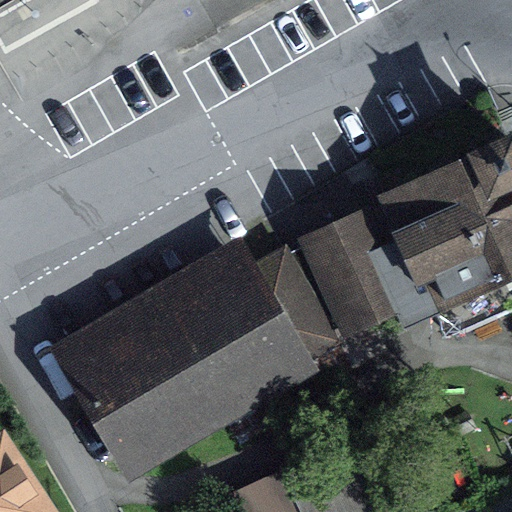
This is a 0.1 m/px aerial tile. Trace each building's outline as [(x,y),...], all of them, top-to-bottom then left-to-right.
[(511,115),(468,134),(471,144),(488,183),(511,171),(511,115)] [(511,171),(488,183),(471,144),(377,186),(383,200),(396,230),(367,244),(397,310),(404,323),(511,273),(511,171)] [(396,230),(383,200),(373,205),(370,198),(298,231),(344,333),(397,310),(367,244),(396,230)] [(259,258),(243,229),(49,341),(128,477),(322,364),(315,356),(259,258)] [(343,341),(287,242),(259,258),(315,356),(343,341)] [(0,421),(0,511),(65,511),(4,418),(0,421)] [(239,511),(368,511),(377,508),(346,439),(230,490),(239,511)]
